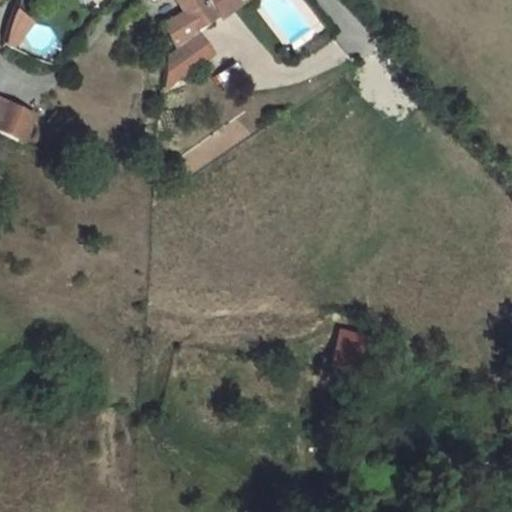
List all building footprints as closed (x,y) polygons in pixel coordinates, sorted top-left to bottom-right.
[(93,0),(91,4),(101,11),(108,0),(93,0)] [(208,37),(195,3),(193,0),(139,0),(143,8),(145,7),(148,14),(165,6),(161,0),(164,0),(175,28),(152,36),(159,55),(208,37)] [(210,42),(247,0),(197,0),(195,3),(208,37),(210,42)] [(37,38),(19,28),(17,39),(15,48),(14,63),(22,65),(37,38)] [(207,73),(191,55),(159,84),(174,101),(207,73)] [(0,122),(0,153),(13,160),(25,136),(0,122)]
